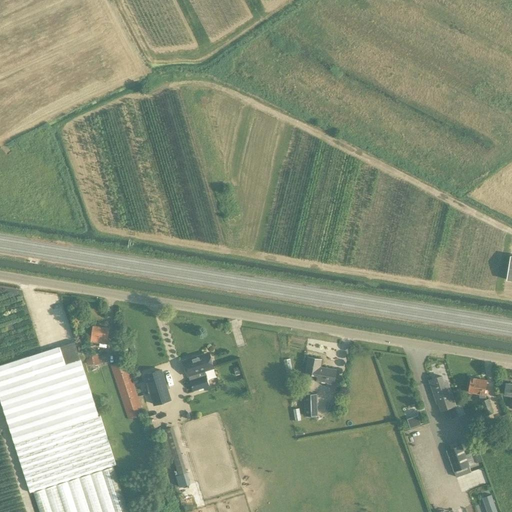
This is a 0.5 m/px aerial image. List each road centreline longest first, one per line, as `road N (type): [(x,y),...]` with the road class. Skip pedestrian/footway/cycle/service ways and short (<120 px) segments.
road 1 (unclassified): [(511,360),(0,275)]
road 2 (unknown): [(414,344),(439,427),(438,481),(475,498)]
